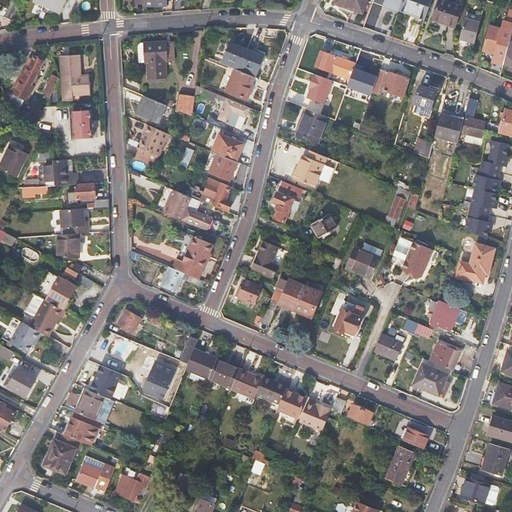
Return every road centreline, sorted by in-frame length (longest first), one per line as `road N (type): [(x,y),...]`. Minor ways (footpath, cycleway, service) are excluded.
road 1 (residential): [(204,322),(245,221),(303,21)]
road 2 (residential): [(204,322),(461,428)]
road 3 (residential): [(109,26),(117,287)]
road 4 (unclassified): [(511,91),(303,21)]
road 5 (residential): [(117,287),(9,475)]
road 6 (unclassified): [(303,21),(109,26)]
road 7 (residential): [(511,259),(461,428)]
